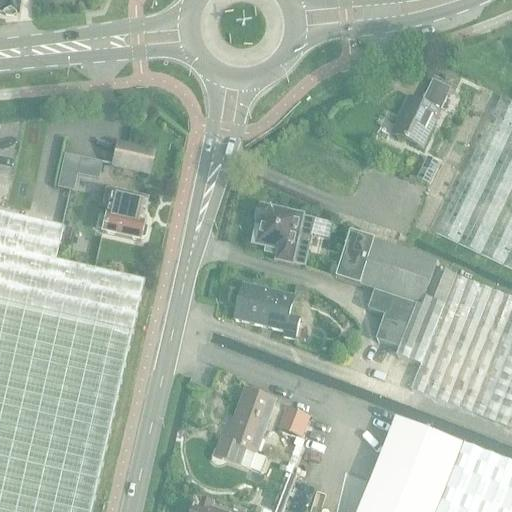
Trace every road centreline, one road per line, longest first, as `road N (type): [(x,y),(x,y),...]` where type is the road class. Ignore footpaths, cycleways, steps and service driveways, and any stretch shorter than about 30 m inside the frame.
road 1 (tertiary): [(133,511),(212,167)]
road 2 (secondary): [(293,39),(386,27),(475,0)]
road 3 (secondary): [(48,51),(194,50)]
road 4 (secondary): [(188,19),(96,32),(48,51)]
